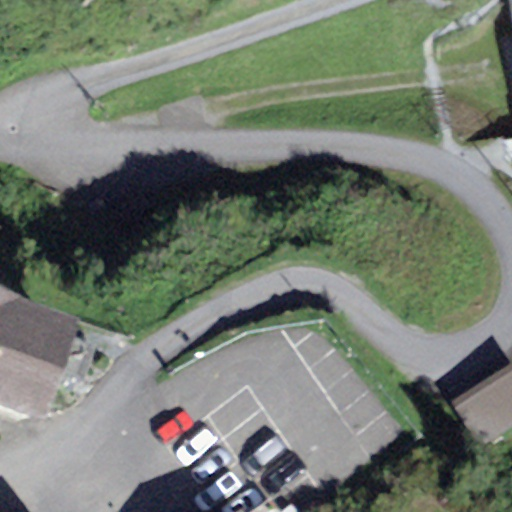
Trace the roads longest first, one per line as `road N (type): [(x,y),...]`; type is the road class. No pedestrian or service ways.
road 1 (unclassified): [(511,311),(482,339),(430,347),(405,340),(332,290),(263,291),(169,340),(72,425),(0,471)]
road 2 (unclassified): [(0,130),(402,154),(472,186),(511,244)]
road 3 (track): [(138,143),(230,104),(492,68)]
road 4 (unclassified): [(0,96),(146,65),(324,0)]
